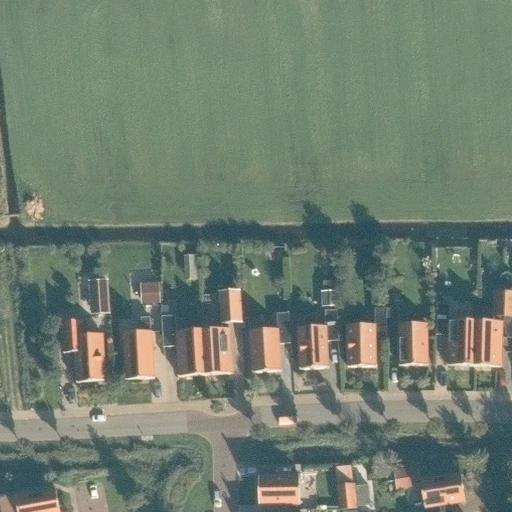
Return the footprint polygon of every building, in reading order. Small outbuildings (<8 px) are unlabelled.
[(199,258),(186,258),(187,280),(199,280),(199,258)] [(107,282),(93,283),(95,315),(109,314),(107,282)] [(141,306),(161,305),(160,284),(140,285),(141,306)] [(242,324),(240,292),(219,293),(221,325),(242,324)] [(385,306),(385,292),(371,292),(371,307),(385,306)] [(511,293),(493,292),(492,318),(511,319),(511,293)] [(321,293),(322,308),(336,307),(335,293),(321,293)] [(474,368),(475,323),(449,322),(450,306),(437,306),(437,336),(448,336),(447,367),(474,368)] [(347,369),(376,368),(375,341),(386,341),(386,310),(373,311),(374,327),(346,328),(347,369)] [(399,340),(400,367),(428,367),(427,325),(399,326),(398,310),(386,310),(387,341),(399,340)] [(298,330),(300,371),(329,370),(327,343),(339,342),(337,312),(325,312),(326,328),(298,330)] [(250,333),(252,374),(281,372),(279,346),(291,345),(289,314),(277,315),(278,331),(250,333)] [(205,377),(203,332),(176,334),(176,317),(162,318),(164,349),(177,348),(179,378),(205,377)] [(141,333),(123,335),(126,381),(154,379),(151,333),(150,333),(149,318),(140,319),(141,333)] [(75,354),(77,385),(106,383),(103,336),(84,337),(83,323),(62,324),(64,355),(75,354)] [(475,323),(474,368),(501,368),(502,324),(475,323)] [(203,332),(205,377),(232,375),(230,330),(203,332)] [(436,511),(436,508),(465,503),(461,475),(420,481),(418,467),(402,469),(402,472),(393,473),(396,491),(421,487),(424,505),(415,506),(416,510),(407,511),(436,511)] [(258,478),(259,506),(300,505),(300,477),(258,478)] [(357,509),(354,485),(336,487),(339,511),(357,509)] [(59,511),(56,490),(15,497),(17,511),(59,511)]
